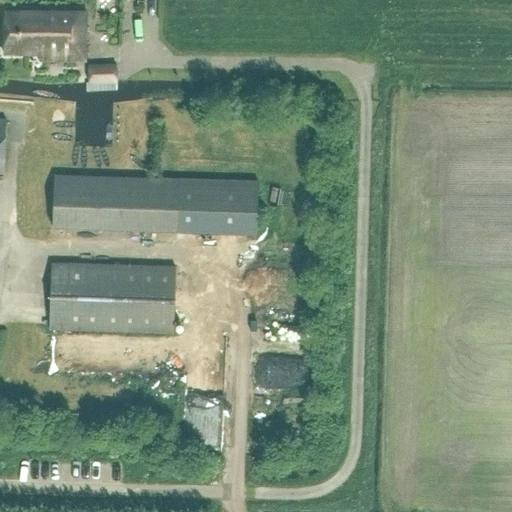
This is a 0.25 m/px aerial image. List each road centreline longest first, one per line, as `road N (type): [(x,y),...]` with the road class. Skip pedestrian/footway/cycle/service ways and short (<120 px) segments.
road 1 (unclassified): [(0,486),(237,493)]
road 2 (track): [(237,493),(243,257)]
